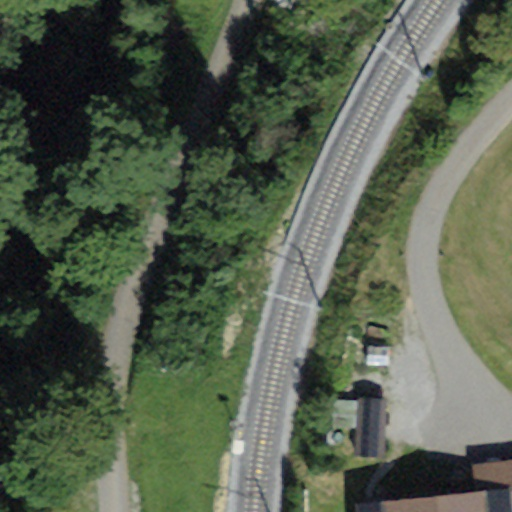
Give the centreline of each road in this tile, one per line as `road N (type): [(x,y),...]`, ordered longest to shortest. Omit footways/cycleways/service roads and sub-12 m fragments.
road 1 (unclassified): [(112,511),(112,442),(138,297),(244,0)]
road 2 (track): [(480,428),(425,295),(418,250),(423,215),(454,160),(511,94)]
